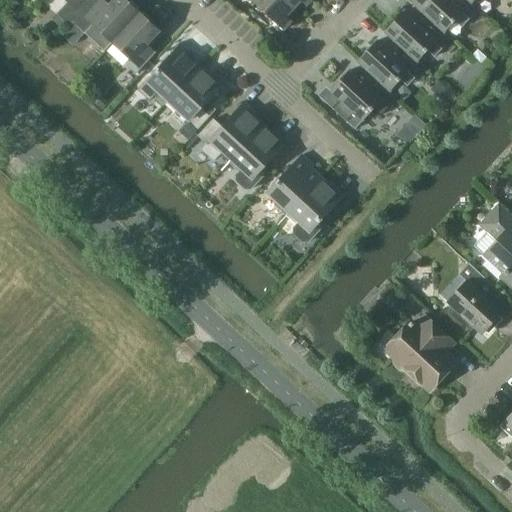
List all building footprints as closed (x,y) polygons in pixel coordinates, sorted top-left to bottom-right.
[(66,0),(68,2),(56,14),(69,26),(72,22),(73,22),(93,0),(66,0)] [(103,0),(93,0),(73,22),(84,33),(104,51),(112,43),(139,14),(124,0),(115,0),(110,6),(103,0)] [(285,0),(252,0),(284,29),(292,21),(287,16),(294,8),(285,0)] [(285,0),(294,8),(301,0),(306,5),(311,0),(285,0)] [(414,0),(412,3),(422,12),(422,11),(445,32),(455,22),(462,28),(479,9),(472,2),(472,3),(468,0),(414,0)] [(404,12),(385,32),(395,41),(418,62),(418,61),(428,51),(435,57),(452,38),(445,32),(422,11),(422,12),(414,21),(404,12)] [(139,14),(112,43),(132,61),(127,66),(136,74),(155,53),(147,45),(159,32),(139,14)] [(377,41),(358,62),(367,71),(368,70),(391,91),(391,90),(400,80),(407,87),(425,68),(418,61),(418,62),(395,41),(386,50),(377,41)] [(147,81),(139,90),(150,100),(158,92),(168,101),(199,68),(190,60),(194,55),(181,44),(158,69),(159,70),(148,81),(147,81)] [(199,68),(168,101),(188,119),(184,123),(195,132),(210,116),(202,108),(225,84),(212,72),(208,77),(199,68)] [(349,70),(331,91),(340,100),(332,109),(355,130),(373,110),(380,116),(398,97),(391,90),(391,91),(368,70),(367,71),(359,79),(349,70)] [(204,142),(197,149),(210,161),(220,150),(231,160),(262,127),(253,118),(257,114),(244,102),(221,127),(213,119),(198,136),(204,142)] [(416,142),(428,119),(413,111),(401,134),(416,142)] [(262,127),(231,160),(239,168),(242,170),(236,176),(236,181),(246,190),(251,189),(263,176),(264,176),(259,172),(264,167),(264,168),(288,143),(276,131),(272,135),(262,127)] [(279,181),(267,194),(288,213),(320,179),(310,171),(314,166),(302,155),(278,181),(279,181)] [(320,179),(288,213),(299,223),(294,229),(294,234),(303,243),(308,243),(321,229),(317,225),(321,220),(322,221),(346,195),(333,184),(329,188),(320,179)] [(511,218),(499,206),(482,224),(498,239),(497,241),(501,244),(488,257),(504,273),(501,277),(511,287),(511,218)] [(458,274),(442,292),(450,300),(448,302),(482,334),(501,313),(487,299),(497,289),(468,263),(458,274)] [(411,322),(385,350),(394,359),(394,363),(400,368),(404,368),(429,391),(456,363),(445,353),(455,343),(425,315),(415,326),(411,322)] [(511,412),(499,427),(511,438),(511,412)]
